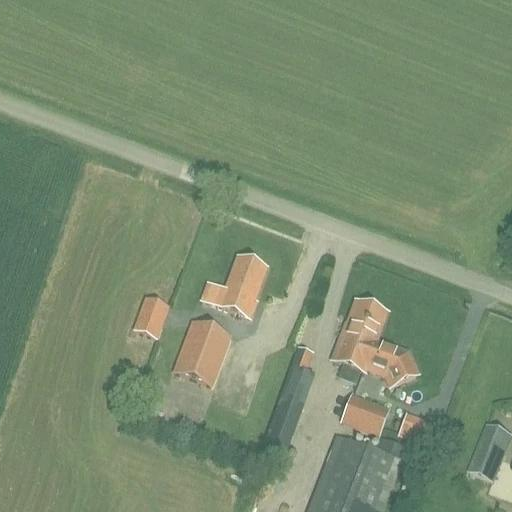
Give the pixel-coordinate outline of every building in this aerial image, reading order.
[(253,305),(266,272),(238,261),(225,294),(223,293),(216,310),(250,322),(256,306),(253,305)] [(157,343),(169,310),(145,301),(132,334),(157,343)] [(408,360),(407,357),(375,345),(386,316),(356,305),(348,327),(346,327),(332,364),(364,376),(365,372),(386,380),(390,391),(417,379),(416,376),(416,371),(412,363),(408,360)] [(211,391),(230,341),(193,327),(174,377),(211,391)] [(312,378),(304,375),(289,370),(254,467),(277,476),(312,378)] [(389,414),(365,405),(351,399),(341,425),(379,440),(389,414)] [(428,431),(431,413),(414,410),(410,428),(428,431)] [(510,441),(488,432),(469,477),(492,486),(510,441)] [(309,511),(382,511),(400,464),(337,441),(309,511)]
